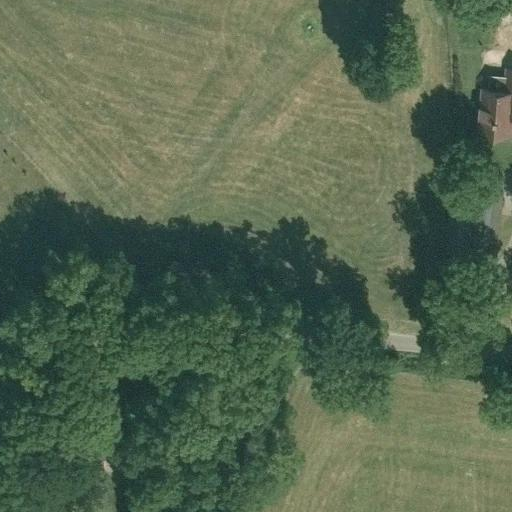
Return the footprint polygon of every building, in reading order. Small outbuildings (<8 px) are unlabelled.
[(492,0),(494,9),(511,6),(509,0),(492,0)] [(499,51),(511,48),(511,24),(495,28),(499,51)] [(511,121),(511,68),(508,68),(506,90),(484,88),(480,130),(511,133),(511,121)] [(456,186),(450,250),(499,254),(503,190),(456,186)] [(108,436),(135,427),(123,391),(96,400),(108,436)] [(7,466),(1,470),(0,470),(0,485),(11,499),(26,485),(7,466)]
